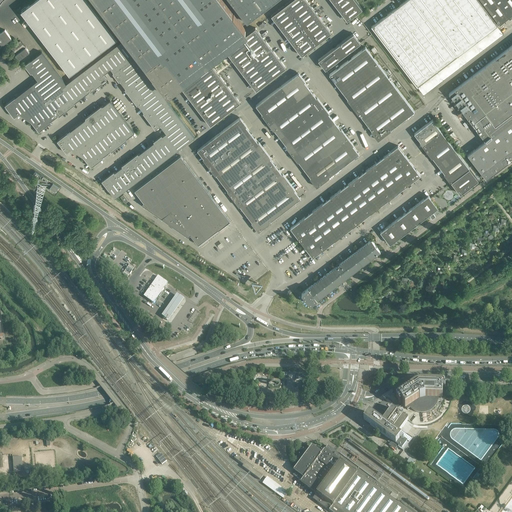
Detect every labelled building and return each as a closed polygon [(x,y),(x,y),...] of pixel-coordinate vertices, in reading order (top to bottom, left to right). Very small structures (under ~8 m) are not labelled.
[(118,38),(88,0),(35,0),(26,8),(25,7),(23,8),(21,10),(21,12),(24,16),(25,16),(47,44),(70,75),(118,38)] [(233,14),(222,0),(95,0),(153,75),(165,91),(246,30),(234,14),(233,14)] [(229,0),(247,23),(276,0),(229,0)] [(302,54),(332,33),(308,0),(292,0),(293,13),(293,17),(291,18),(288,18),(289,20),(289,23),(285,23),(284,23),(281,23),(279,20),(279,22),(281,25),(293,41),(302,54)] [(340,10),(353,0),(332,0),(340,10)] [(347,20),(356,14),(362,9),(360,5),(355,0),(353,0),(340,10),(347,20)] [(457,56),(414,0),(406,0),(404,2),(392,11),(438,71),(457,56)] [(477,41),(446,0),(414,0),(457,56),(477,41)] [(497,25),(477,0),(446,0),(477,41),(497,25)] [(511,14),(511,0),(477,0),(497,25),(499,23),(500,24),(511,14)] [(438,71),(392,11),(371,26),(417,87),(438,71)] [(248,49),(263,38),(256,28),(241,39),(248,49)] [(11,38),(5,29),(5,30),(0,33),(0,46),(11,38)] [(343,56),(361,43),(353,33),(336,47),(343,56)] [(256,59),(271,48),(263,38),(248,49),(256,59)] [(233,60),(248,49),(241,39),(226,50),(233,60)] [(14,55),(25,47),(20,41),(16,44),(9,49),(14,55)] [(106,72),(111,68),(131,53),(122,41),(86,69),(98,84),(99,85),(98,84),(98,83),(99,83),(100,83),(106,78),(103,74),(106,72)] [(24,56),(29,52),(26,47),(15,55),(17,58),(19,60),(24,56)] [(326,69),(343,56),(336,47),(318,60),(326,69)] [(347,97),(348,99),(349,100),(350,102),(351,103),(354,107),(355,108),(357,110),(360,114),(372,130),(375,134),(376,136),(378,139),(391,129),(392,129),(396,125),(403,120),(415,111),(407,101),(373,57),(366,47),(329,74),(337,84),(343,92),(343,93),(345,95),(347,97)] [(263,69),(278,57),(271,48),(256,59),(263,69)] [(511,51),(509,48),(449,93),(486,141),(511,120),(511,51)] [(256,59),(248,49),(233,60),(241,70),(256,59)] [(34,75),(38,80),(54,68),(42,52),(25,65),(26,64),(27,64),(27,65),(28,65),(27,66),(28,67),(32,72),(33,73),(34,75)] [(143,69),(131,53),(111,68),(112,69),(114,72),(113,73),(114,72),(115,73),(116,73),(115,74),(120,80),(121,82),(123,84),(143,69)] [(286,67),(278,57),(263,69),(271,79),(286,67)] [(248,80),(263,69),(256,59),(241,70),(248,80)] [(210,63),(195,74),(203,84),(218,73),(210,63)] [(22,115),(23,116),(42,102),(54,93),(66,84),(54,68),(38,80),(33,83),(30,86),(18,95),(15,97),(13,99),(5,105),(7,104),(7,105),(8,105),(7,106),(15,116),(19,113),(22,115)] [(86,69),(70,80),(83,96),(87,93),(88,92),(90,91),(96,86),(96,85),(97,84),(98,85),(99,85),(98,84),(86,69)] [(131,97),(132,96),(152,81),(143,69),(123,84),(124,86),(126,88),(131,94),(132,95),(131,97)] [(256,90),(271,79),(263,69),(248,80),(256,90)] [(225,82),(218,73),(203,84),(210,94),(225,82)] [(310,89),(307,85),(298,73),(281,86),(293,102),(310,89)] [(203,84),(195,74),(180,85),(188,95),(203,84)] [(66,84),(54,93),(66,108),(67,110),(66,108),(67,108),(67,107),(68,108),(74,103),(77,101),(79,99),(83,96),(70,80),(70,81),(66,84)] [(140,106),(141,108),(161,93),(152,81),(132,96),(131,97),(133,96),(133,97),(134,97),(133,98),(138,104),(140,106)] [(218,104),(233,92),(225,82),(210,94),(218,104)] [(210,94),(203,84),(188,95),(195,105),(210,94)] [(267,122),(293,102),(281,86),(256,105),(262,114),(261,114),(267,122)] [(306,118),(322,105),(317,97),(310,89),(293,102),(306,118)] [(225,114),(240,102),(236,97),(235,96),(233,92),(218,104),(225,114)] [(67,110),(66,108),(54,93),(42,102),(55,118),(56,116),(58,115),(65,110),(64,109),(65,109),(66,108),(67,110)] [(149,120),(149,121),(151,119),(170,105),(161,93),(141,108),(143,110),(144,112),(146,114),(147,116),(149,118),(150,119),(151,119),(149,120)] [(218,104),(210,94),(195,105),(203,115),(218,104)] [(359,115),(360,114),(357,110),(355,108),(354,107),(353,105),(351,103),(350,102),(349,100),(348,99),(347,99),(353,107),(359,115)] [(94,111),(93,111),(106,128),(122,116),(121,114),(110,100),(108,102),(105,104),(102,106),(100,108),(98,109),(96,111),(96,112),(95,112),(95,113),(94,111)] [(53,119),(55,118),(42,102),(23,116),(30,120),(32,122),(38,130),(39,131),(38,129),(39,129),(40,128),(40,129),(50,121),(51,121),(53,119)] [(280,137),(306,118),(293,102),(267,122),(274,130),(274,129),(280,137)] [(14,117),(15,116),(7,106),(8,105),(7,105),(7,104),(5,105),(14,117)] [(225,114),(218,104),(203,115),(210,125),(225,114)] [(161,126),(166,133),(179,149),(195,137),(170,105),(151,119),(149,121),(151,120),(152,121),(151,122),(153,124),(155,126),(156,128),(160,125),(161,126)] [(335,121),(329,113),(322,105),(306,118),(318,134),(335,121)] [(84,120),(82,122),(94,137),(106,128),(93,111),(93,112),(94,113),(94,114),(93,114),(92,114),(90,115),(88,117),(86,119),(84,120)] [(122,116),(106,128),(119,145),(118,144),(119,143),(120,143),(127,138),(129,136),(132,134),(135,132),(124,118),(122,116)] [(252,134),(247,128),(246,126),(247,125),(240,117),(240,118),(222,131),(235,148),(252,134)] [(292,154),(318,134),(306,118),(280,137),(286,145),(286,146),(292,154)] [(419,140),(421,142),(422,144),(424,146),(425,148),(426,149),(427,149),(445,136),(432,119),(414,133),(416,136),(418,138),(419,140)] [(511,120),(486,141),(480,145),(489,158),(511,139),(511,120)] [(38,129),(39,131),(51,122),(50,121),(40,129),(40,128),(39,129),(38,129)] [(330,150),(347,137),(341,129),(338,125),(335,121),(318,134),(330,150)] [(76,152),(94,137),(82,122),(80,123),(78,125),(76,126),(74,128),(72,130),(69,131),(67,133),(65,134),(63,136),(61,137),(59,139),(57,140),(58,141),(59,140),(60,140),(60,141),(68,152),(72,149),(73,150),(74,151),(76,152)] [(106,128),(94,137),(107,154),(108,152),(111,151),(113,149),(115,147),(117,146),(116,145),(117,145),(118,144),(119,145),(106,128)] [(391,130),(391,129),(378,139),(376,136),(375,134),(372,130),(371,131),(378,140),(391,130)] [(209,167),(235,148),(222,131),(197,150),(204,158),(203,159),(209,167)] [(150,145),(146,148),(159,164),(179,149),(166,133),(164,134),(162,136),(162,135),(161,135),(162,136),(162,137),(161,138),(161,137),(154,142),(150,145)] [(265,150),(259,141),(258,142),(252,134),(235,148),(247,164),(265,150)] [(305,169),(330,150),(318,134),(292,154),(298,162),(299,161),(305,169)] [(445,136),(427,149),(427,150),(428,151),(433,157),(436,161),(437,164),(439,166),(457,152),(445,136)] [(105,155),(107,154),(94,137),(76,152),(83,157),(85,158),(85,159),(91,167),(92,166),(90,165),(91,164),(92,164),(103,156),(105,155)] [(356,149),(353,145),(347,137),(330,150),(342,166),(343,166),(359,153),(356,149)] [(507,163),(511,159),(511,139),(489,158),(480,145),(468,154),(484,175),(486,179),(507,163)] [(67,153),(68,152),(60,141),(60,140),(59,140),(58,141),(67,153)] [(407,157),(405,155),(404,153),(403,151),(401,150),(400,148),(398,146),(396,147),(394,149),(392,150),(390,152),(389,152),(400,167),(409,160),(409,159),(408,158),(407,157)] [(130,159),(131,161),(143,176),(159,164),(146,148),(143,151),(139,154),(132,159),(133,159),(132,160),(131,160),(130,159)] [(223,183),(247,164),(235,148),(209,167),(215,175),(216,174),(223,183)] [(277,166),(271,159),(270,158),(271,157),(265,150),(247,164),(259,180),(277,166)] [(305,169),(311,177),(317,185),(329,176),(342,167),(342,166),(330,150),(305,169)] [(400,167),(389,152),(387,154),(382,158),(380,159),(391,174),(400,167)] [(443,171),(445,173),(446,175),(448,177),(450,180),(451,182),(469,168),(457,152),(439,166),(440,167),(442,169),(443,171)] [(218,230),(230,221),(181,155),(135,190),(144,202),(142,204),(176,228),(189,236),(190,235),(191,234),(198,244),(218,229),(218,230)] [(90,165),(92,166),(103,157),(103,156),(92,164),(91,164),(90,165)] [(120,168),(119,169),(131,185),(143,176),(131,161),(130,159),(131,161),(130,161),(129,162),(129,161),(122,166),(120,168)] [(391,174),(380,159),(378,161),(376,162),(374,164),(373,165),(372,165),(371,166),(382,181),(391,174)] [(419,173),(418,171),(415,167),(413,165),(412,163),(411,162),(410,161),(409,160),(400,167),(412,182),(412,181),(414,180),(416,178),(418,177),(419,176),(420,176),(421,175),(419,173)] [(234,199),(259,180),(247,164),(223,183),(228,190),(227,190),(234,199)] [(289,182),(277,166),(259,180),(271,195),(289,182)] [(382,181),(371,166),(370,167),(369,168),(368,168),(364,171),(362,173),(373,188),(382,181)] [(412,182),(400,167),(391,174),(403,189),(404,187),(408,184),(409,184),(410,183),(412,182)] [(469,168),(451,182),(453,184),(456,188),(458,191),(459,192),(460,194),(472,185),(479,180),(478,179),(469,168)] [(117,171),(115,172),(106,178),(104,180),(105,181),(104,181),(103,182),(102,180),(103,182),(115,197),(131,185),(119,169),(117,171)] [(102,180),(103,182),(104,181),(105,181),(104,180),(106,178),(115,172),(114,171),(102,180)] [(373,188),(362,173),(360,174),(356,177),(355,178),(354,179),(353,180),(364,194),(373,188)] [(403,189),(391,174),(382,181),(394,195),(396,194),(397,193),(401,190),(403,189)] [(330,177),(329,176),(317,185),(311,177),(310,178),(317,187),(330,177)] [(247,214),(271,195),(259,180),(234,199),(239,206),(240,206),(247,214)] [(364,194),(353,180),(352,180),(351,181),(350,182),(346,185),(344,187),(355,201),(364,194)] [(394,195),(382,181),(373,188),(385,202),(387,201),(390,198),(391,197),(392,196),(394,195)] [(301,198),(289,182),(271,195),(283,211),(301,198)] [(49,189),(55,193),(59,188),(53,184),(49,189)] [(355,201),(344,187),(342,188),(338,191),(337,192),(336,193),(335,193),(346,208),(355,201)] [(385,202),(373,188),(364,194),(376,209),(377,208),(378,207),(379,207),(383,204),(385,202)] [(346,208),(335,193),(334,194),(333,195),(332,196),(328,199),(326,200),(338,215),(346,208)] [(376,209),(364,194),(355,201),(367,216),(369,214),(373,212),(374,211),(375,210),(376,209)] [(259,230),(271,221),(283,211),(271,195),(247,214),(252,222),(259,230)] [(437,209),(438,208),(435,203),(430,198),(428,195),(426,196),(421,200),(416,204),(426,217),(429,215),(432,212),(435,210),(437,209)] [(338,215),(326,200),(324,202),(321,205),(319,205),(318,206),(317,207),(329,222),(338,215)] [(367,216),(355,201),(346,208),(358,223),(359,222),(360,221),(361,220),(365,217),(367,216)] [(426,217),(416,204),(412,208),(407,211),(404,213),(414,226),(426,217)] [(329,222),(317,207),(316,208),(315,209),(314,209),(310,212),(308,214),(320,229),(329,222)] [(358,223),(346,208),(338,215),(349,230),(351,228),(355,225),(356,224),(357,224),(358,223)] [(414,226),(404,213),(402,215),(397,219),(392,222),(402,235),(414,226)] [(320,229),(308,214),(305,217),(301,220),(299,221),(311,235),(320,229)] [(349,230),(338,215),(329,222),(340,237),(341,236),(342,235),(343,234),(347,231),(349,230)] [(271,221),(259,230),(252,222),(251,222),(258,231),(271,221)] [(311,235),(299,221),(298,222),(290,228),(296,235),(300,240),(302,242),(311,235)] [(340,237),(329,222),(320,229),(331,243),(333,242),(337,239),(339,237),(340,237)] [(402,235),(392,222),(388,226),(383,230),(380,232),(390,244),(402,235)] [(331,243),(320,229),(311,235),(322,250),(323,249),(325,248),(326,247),(329,245),(331,243)] [(322,250),(311,235),(302,242),(303,244),(307,250),(313,257),(315,256),(317,254),(319,252),(321,251),(322,250)] [(352,273),(374,256),(375,255),(376,255),(381,251),(377,246),(375,244),(372,240),(360,248),(358,250),(346,259),(345,260),(343,261),(342,262),(340,264),(337,266),(334,268),(320,279),(318,281),(305,290),(302,293),(303,295),(307,300),(311,305),(322,296),(324,295),(325,294),(343,280),(344,279),(345,279),(349,275),(351,274),(352,273)] [(146,298),(154,304),(155,301),(156,300),(157,299),(158,297),(162,291),(164,289),(166,285),(168,283),(158,276),(157,278),(154,282),(149,289),(145,295),(144,297),(146,298)] [(177,295),(162,316),(169,321),(184,299),(177,295)] [(442,398),(443,391),(445,392),(445,391),(445,390),(445,389),(445,388),(445,386),(444,385),(444,384),(422,383),(421,383),(420,383),(419,383),(418,384),(417,384),(416,385),(415,385),(414,386),(405,392),(397,397),(397,398),(397,399),(397,400),(398,401),(398,402),(399,403),(399,404),(400,405),(398,406),(396,407),(393,409),(392,408),(391,410),(383,420),(382,422),(383,423),(401,437),(402,436),(398,434),(408,421),(395,410),(398,408),(399,407),(403,405),(405,408),(406,408),(407,410),(413,406),(414,407),(415,407),(415,408),(416,408),(417,408),(418,409),(419,409),(420,409),(421,409),(422,409),(423,409),(424,409),(425,409),(426,409),(427,409),(427,408),(428,408),(429,408),(429,407),(430,406),(431,406),(432,405),(432,404),(433,404),(433,403),(434,402),(434,401),(434,400),(442,400),(442,398)] [(402,437),(401,437),(383,423),(382,422),(370,413),(364,420),(370,424),(370,425),(389,439),(402,448),(407,441),(406,440),(403,438),(402,437)] [(327,433),(328,435),(344,427),(343,425),(327,433)] [(366,439),(351,428),(350,430),(364,441),(366,439)] [(167,460),(154,445),(149,448),(162,464),(167,460)] [(408,511),(389,497),(392,494),(328,446),(325,450),(325,449),(321,454),(312,447),(294,471),(295,472),(302,477),(304,479),(302,483),(310,489),(317,494),(313,499),(329,511),(333,506),(338,510),(336,511),(408,511)] [(254,468),(237,455),(234,458),(243,466),(242,467),(260,480),(263,477),(253,469),(254,468)] [(22,463),(13,464),(13,473),(23,472),(22,463)] [(267,477),(267,478),(262,484),(283,499),(288,492),(267,477)] [(511,511),(511,494),(511,496),(511,497),(500,511),(511,511)]
